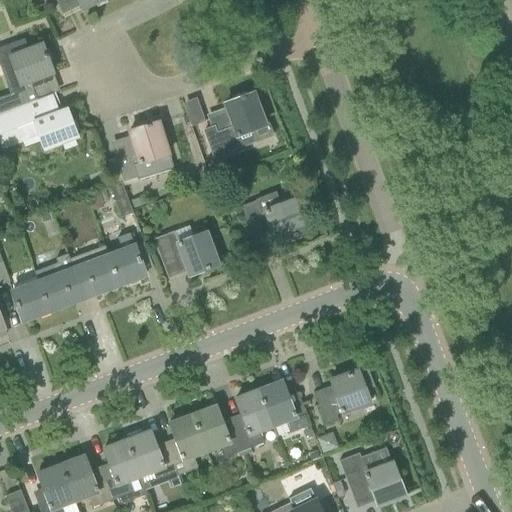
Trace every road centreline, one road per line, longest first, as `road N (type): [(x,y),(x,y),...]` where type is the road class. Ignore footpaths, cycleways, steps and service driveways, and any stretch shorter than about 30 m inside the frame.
road 1 (residential): [(0,426),(369,290),(396,294)]
road 2 (residential): [(86,30),(106,90),(125,99),(315,40)]
road 3 (residential): [(396,294),(399,256),(315,40)]
road 4 (residential): [(483,493),(413,310),(396,294)]
